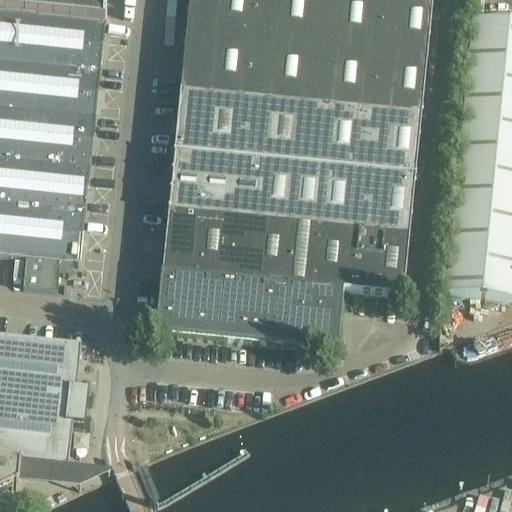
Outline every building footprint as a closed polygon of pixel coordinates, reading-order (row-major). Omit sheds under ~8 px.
[(0,0),(0,15),(105,27),(107,0),(0,0)] [(405,0),(189,0),(175,158),(416,181),(433,3),(405,0)] [(105,27),(0,15),(0,64),(100,76),(105,27)] [(511,27),(472,24),(444,298),(511,304),(511,27)] [(0,113),(95,124),(100,76),(0,64),(0,113)] [(0,162),(90,173),(95,124),(0,113),(0,162)] [(175,158),(157,338),(338,356),(344,297),(404,303),(416,181),(175,158)] [(0,162),(0,208),(85,218),(90,173),(0,162)] [(0,208),(0,259),(26,262),(23,292),(58,296),(61,266),(80,268),(85,218),(0,208)] [(0,496),(19,488),(21,468),(67,472),(72,430),(85,431),(89,395),(76,393),(81,351),(0,342),(0,496)]
